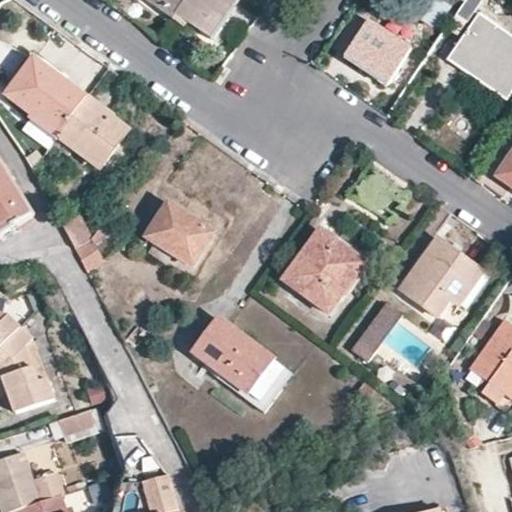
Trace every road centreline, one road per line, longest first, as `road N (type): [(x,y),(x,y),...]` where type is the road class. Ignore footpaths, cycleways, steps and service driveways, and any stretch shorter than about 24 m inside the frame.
road 1 (residential): [(278,113),(359,127),(397,144),(511,223)]
road 2 (residential): [(61,0),(193,95),(278,113)]
